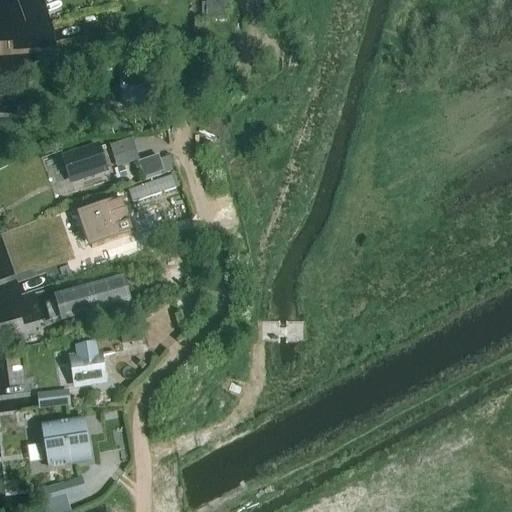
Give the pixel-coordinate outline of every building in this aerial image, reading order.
[(160,0),(165,18),(196,11),(200,25),(223,20),(219,0),(160,0)] [(120,77),(124,108),(154,105),(150,73),(120,77)] [(109,173),(100,145),(62,158),(71,186),(109,173)] [(160,156),(140,163),(146,180),(166,174),(160,156)] [(147,239),(180,224),(170,202),(137,217),(147,239)] [(123,203),(81,217),(91,247),(133,233),(123,203)] [(123,284),(63,300),(68,317),(128,301),(125,290),(131,289),(134,300),(159,293),(155,276),(129,283),(130,285),(124,286),(123,284)] [(120,332),(122,345),(141,342),(139,329),(120,332)] [(98,354),(97,346),(75,349),(77,359),(71,360),(75,392),(106,388),(102,353),(98,354)] [(72,390),(39,392),(40,407),(72,406),(72,390)] [(45,446),(40,447),(42,463),(48,462),(49,468),(91,462),(85,426),(61,430),(60,426),(59,426),(60,430),(45,433),(44,428),(43,428),(45,446)] [(63,485),(40,491),(44,503),(66,497),(63,485)]
